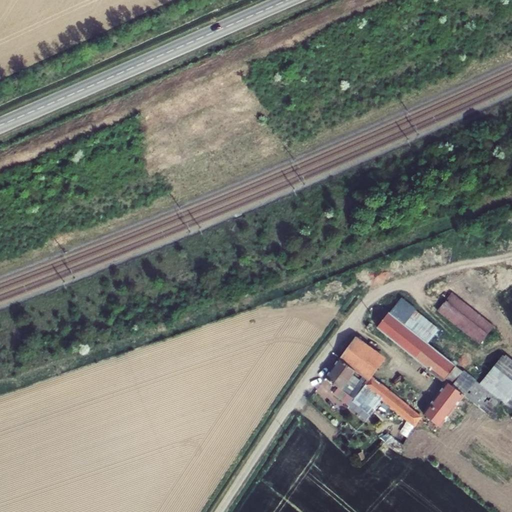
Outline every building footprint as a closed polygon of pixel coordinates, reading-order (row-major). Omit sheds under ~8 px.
[(493,328),(450,294),(437,312),(478,344),(493,328)] [(399,299),(388,313),(428,344),(438,330),(399,299)] [(444,381),(423,413),(440,427),(464,397),(488,416),(501,402),(479,384),(428,344),(388,313),(376,328),(444,381)] [(384,359),(355,337),(346,350),(374,373),(384,359)] [(371,378),(374,373),(346,350),(343,354),(339,359),(371,378)] [(511,360),(503,354),(479,384),(501,402),(511,411),(511,360)] [(339,359),(326,378),(342,390),(338,398),(350,406),(354,401),(371,413),(382,400),(414,426),(421,417),(371,378),(339,359)]
